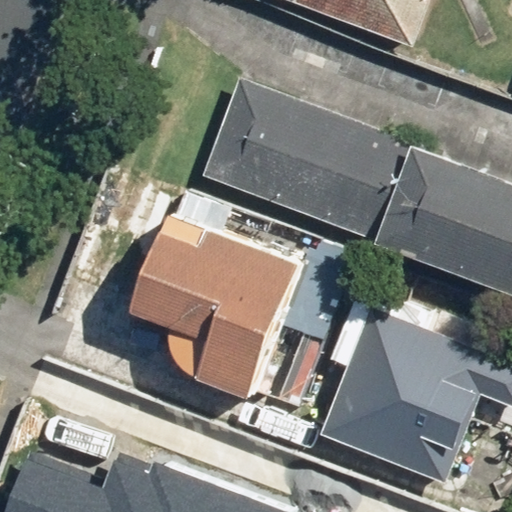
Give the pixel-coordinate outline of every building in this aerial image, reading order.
[(318,0),(420,40),(435,0),(318,0)] [(511,172),(244,72),(207,170),(511,284),(511,172)] [(194,193),(185,219),(151,311),(186,324),(185,327),(185,329),(185,331),(185,334),(186,336),(186,338),(186,341),(187,343),(187,345),(188,347),(189,350),(190,352),(191,354),(192,356),(193,358),(194,360),(195,362),(196,364),(198,366),(199,368),(200,370),(202,372),(204,373),(205,375),(207,377),(209,378),(210,380),(212,381),(265,400),(268,393),(310,408),(366,255),(324,239),(194,193)] [(377,301),(326,424),(454,476),(505,353),(377,301)] [(301,447),(287,487),(347,509),(362,469),(301,447)]
